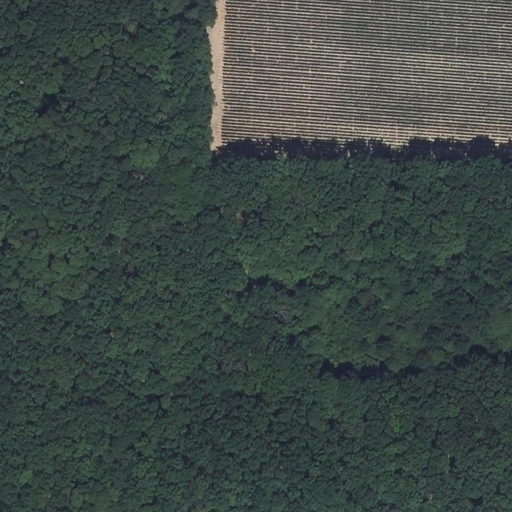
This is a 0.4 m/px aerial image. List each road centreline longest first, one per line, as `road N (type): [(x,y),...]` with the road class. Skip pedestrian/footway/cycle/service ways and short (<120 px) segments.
road 1 (unclassified): [(415,511),(274,359),(224,278),(207,230),(202,169),(208,0)]
road 2 (track): [(202,169),(511,151)]
